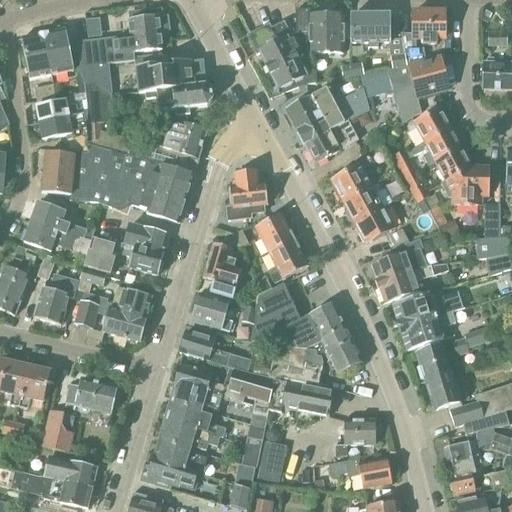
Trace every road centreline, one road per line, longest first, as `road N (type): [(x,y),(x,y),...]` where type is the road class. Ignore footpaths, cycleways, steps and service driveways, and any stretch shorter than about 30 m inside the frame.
road 1 (residential): [(423,511),(382,369),(255,127)]
road 2 (residential): [(153,373),(219,155),(255,127)]
road 3 (residential): [(0,237),(17,204),(23,164),(6,18)]
road 4 (residential): [(511,126),(481,122),(463,94),(468,0)]
road 5 (residential): [(153,373),(0,340)]
road 6 (residential): [(110,511),(153,373)]
road 7 (residential): [(255,127),(197,5)]
